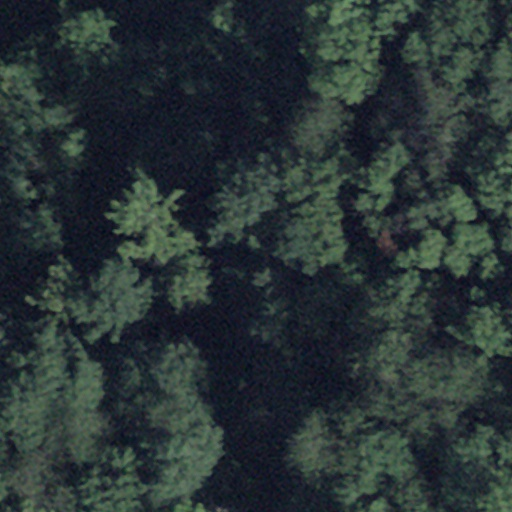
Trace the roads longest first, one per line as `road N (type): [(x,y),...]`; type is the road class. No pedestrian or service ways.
road 1 (track): [(0,333),(230,0)]
road 2 (track): [(135,511),(145,486),(188,472),(223,475),(254,495),(259,511)]
